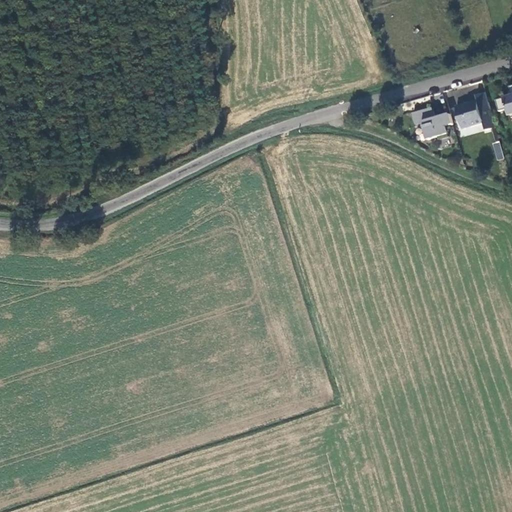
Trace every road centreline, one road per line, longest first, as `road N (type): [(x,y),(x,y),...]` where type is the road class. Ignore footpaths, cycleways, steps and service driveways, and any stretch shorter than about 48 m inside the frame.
road 1 (unclassified): [(0,223),(38,228),(77,219),(268,129),(334,113)]
road 2 (residential): [(334,113),(511,69)]
